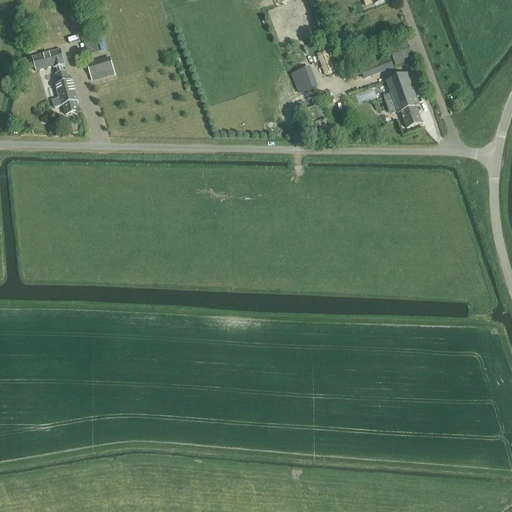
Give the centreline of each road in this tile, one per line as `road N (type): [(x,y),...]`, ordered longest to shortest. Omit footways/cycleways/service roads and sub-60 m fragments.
road 1 (unclassified): [(0,145),(466,152),(495,159)]
road 2 (unclassified): [(511,287),(494,209),(495,159)]
